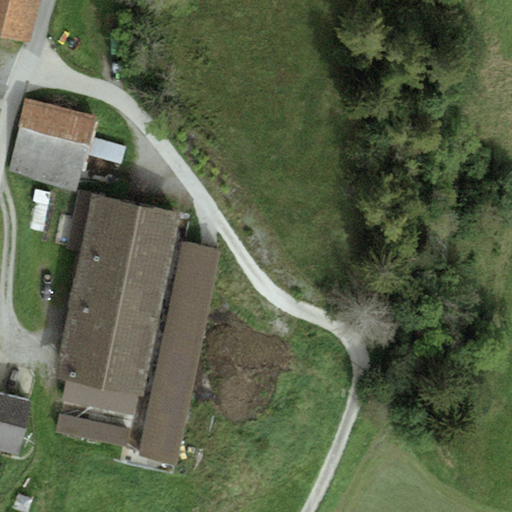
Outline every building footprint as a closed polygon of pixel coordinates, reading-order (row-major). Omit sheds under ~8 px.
[(37,0),(0,0),(0,29),(28,37),(37,0)] [(96,112),(26,96),(4,170),(78,186),(96,112)] [(67,247),(78,250),(56,370),(67,372),(61,398),(133,413),(137,387),(143,389),(180,205),(92,188),(90,190),(78,189),(67,247)] [(221,246),(183,240),(139,449),(176,457),(221,246)] [(32,396),(0,389),(0,445),(17,451),(32,396)] [(129,427),(58,413),(55,431),(125,444),(129,427)]
